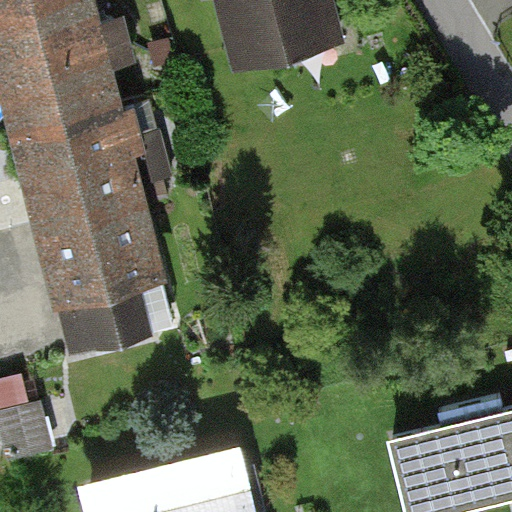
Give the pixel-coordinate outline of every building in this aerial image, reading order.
[(107,0),(0,0),(0,65),(68,343),(185,315),(107,0)] [(225,0),(242,58),(339,32),(330,0),(225,0)] [(445,424),(395,437),(411,504),(511,479),(511,407),(505,409),(501,394),(441,409),(445,424)] [(48,445),(36,399),(0,407),(0,409),(11,454),(48,445)] [(251,511),(237,452),(92,487),(98,511),(251,511)]
